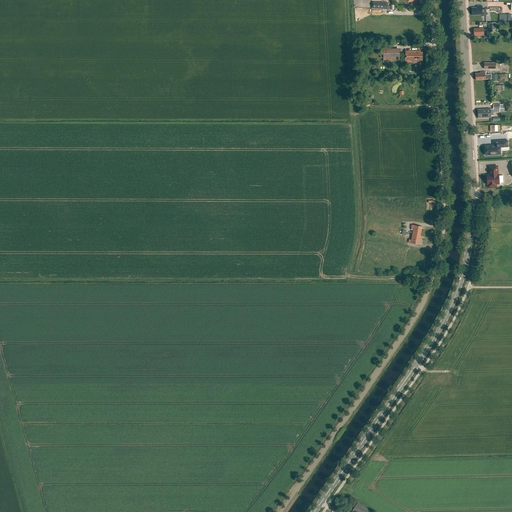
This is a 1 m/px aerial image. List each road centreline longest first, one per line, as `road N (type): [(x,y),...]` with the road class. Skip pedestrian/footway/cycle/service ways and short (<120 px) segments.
road 1 (unclassified): [(279,511),(412,321),(437,263),(444,215),(431,0)]
road 2 (secondary): [(314,511),(437,332),(461,278),(472,207),(459,0)]
